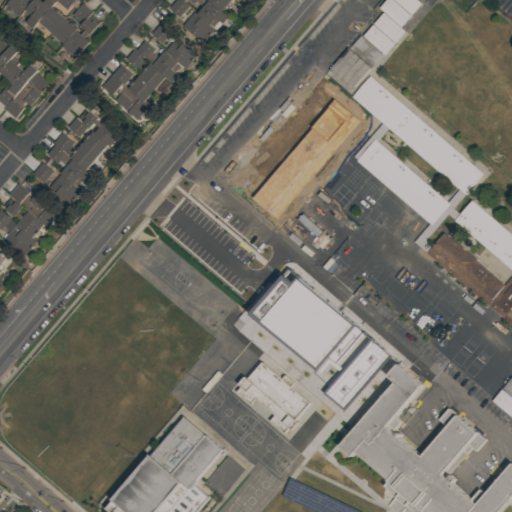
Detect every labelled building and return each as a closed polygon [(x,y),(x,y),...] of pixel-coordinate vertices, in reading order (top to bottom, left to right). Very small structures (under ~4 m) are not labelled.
[(34,0),(19,18),(5,6),(10,0),(34,0)] [(58,0),(36,29),(27,23),(33,16),(26,10),(34,0),(58,0)] [(59,0),(76,0),(67,10),(63,15),(67,19),(54,35),(41,23),(59,0)] [(176,0),(180,0),(215,29),(203,44),(182,26),(189,18),(183,13),(179,17),(169,8),(176,0)] [(209,0),(229,16),(223,23),(215,17),(209,24),(197,13),(206,3),(203,1),(200,4),(196,1),(194,4),(189,0),(209,0)] [(233,0),(223,11),(209,0),(233,0)] [(352,46),(376,66),(406,30),(402,27),(423,2),(420,0),(386,0),(381,7),(383,9),(352,46)] [(83,3),(93,11),(65,44),(54,35),(67,19),(68,19),(83,3)] [(88,18),(92,22),(94,20),(99,24),(106,29),(78,59),(63,46),(77,30),(82,34),(86,30),(81,25),(88,18)] [(121,64),(133,75),(124,84),(128,88),(151,63),(146,59),(137,69),(125,59),(133,49),(135,50),(144,40),(155,50),(152,52),(159,58),(165,51),(175,38),(171,34),(161,43),(151,34),(160,23),(200,59),(189,71),(181,64),(174,72),(178,75),(173,82),(165,75),(142,102),(147,107),(137,118),(101,86),(121,64)] [(0,38),(12,48),(0,61),(0,38)] [(329,69),(352,89),(372,67),(349,47),(329,69)] [(0,61),(12,48),(17,53),(11,59),(20,67),(9,80),(0,72),(0,61)] [(31,64),(38,70),(5,108),(0,103),(0,94),(5,89),(8,91),(14,84),(9,80),(20,67),(25,71),(31,64)] [(36,72),(49,84),(30,106),(27,104),(15,119),(4,109),(36,72)] [(467,193),(485,170),(369,77),(353,96),(383,121),(353,158),(438,226),(456,204),(378,142),(388,129),(467,193)] [(110,146),(94,132),(98,127),(93,123),(89,128),(77,118),(86,109),(97,119),(96,120),(101,124),(105,119),(122,133),(110,146)] [(76,117),(108,144),(98,156),(82,143),(92,132),(87,128),(79,137),(67,127),(76,117)] [(62,133),(74,143),(71,146),(76,150),(83,143),(108,165),(96,179),(53,143),(62,133)] [(55,144),(96,179),(89,186),(79,177),(75,181),(62,171),(64,168),(61,166),(58,163),(47,154),(55,144)] [(42,162),(58,175),(62,171),(75,182),(73,184),(89,197),(77,211),(32,174),(42,162)] [(10,194),(19,184),(29,193),(33,196),(35,193),(57,212),(46,226),(10,194)] [(427,253),(511,323),(511,232),(472,199),(455,220),(511,267),(511,273),(505,282),(444,232),(427,253)] [(5,209),(10,204),(12,205),(16,201),(23,207),(18,212),(23,216),(28,211),(44,225),(33,238),(16,224),(20,220),(16,216),(14,217),(5,209)] [(0,210),(37,242),(23,259),(0,239),(0,210)] [(0,267),(9,256),(0,248),(0,267)] [(312,402),(262,360),(237,390),(252,404),(257,398),(276,415),(271,420),(286,432),(312,402)] [(424,455),(388,426),(423,383),(398,363),(389,375),(396,380),(342,446),(354,455),(357,451),(392,479),(389,482),(425,511),(500,511),(511,498),(511,462),(479,503),(444,474),(469,443),(477,450),(487,438),(457,414),(424,455)] [(511,416),(511,376),(492,401),(511,416)] [(105,507),(110,511),(197,511),(211,496),(197,484),(226,450),(184,414),(105,507)]
